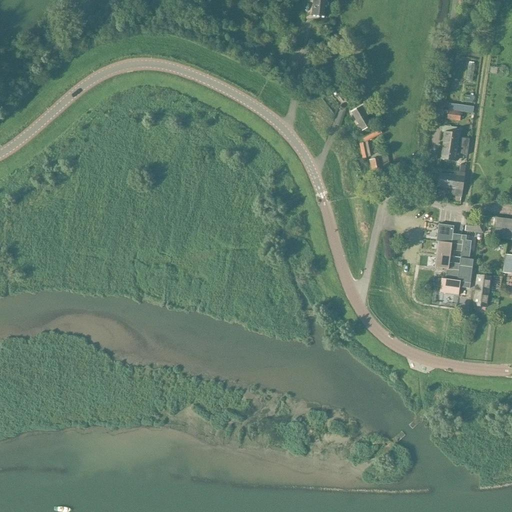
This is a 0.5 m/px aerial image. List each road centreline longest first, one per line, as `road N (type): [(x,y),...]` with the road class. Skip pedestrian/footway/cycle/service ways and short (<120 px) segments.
road 1 (tertiary): [(0,154),(102,74),(136,64),(188,73),(251,104),(293,140),(312,170),(355,302)]
road 2 (tertiary): [(355,302),(378,334),(413,355),(511,371)]
road 3 (residential): [(355,302),(384,195),(423,201)]
road 4 (residential): [(423,201),(443,81)]
